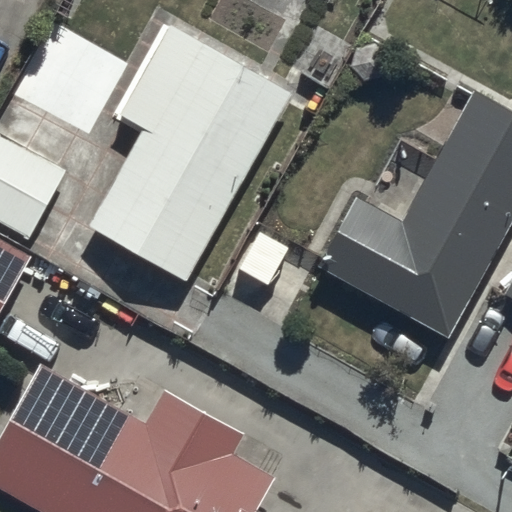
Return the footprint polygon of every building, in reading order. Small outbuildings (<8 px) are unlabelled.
[(85,226),(184,282),(290,94),(167,25),(117,114),(141,127),(85,226)] [(352,193),(313,261),(450,339),(511,222),(511,111),(472,89),(398,219),(352,193)] [(18,100),(0,132),(0,242),(18,253),(66,170),(46,158),(64,126),(18,100)] [(0,242),(0,313),(31,261),(18,253),(0,242)] [(38,364),(0,430),(0,485),(47,511),(260,511),(278,482),(232,456),(244,434),(163,388),(143,423),(38,364)]
